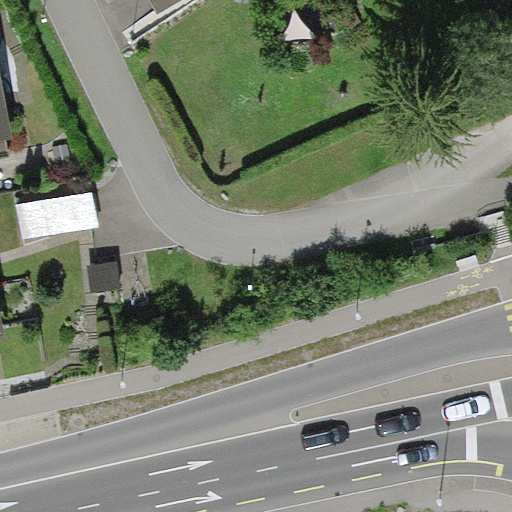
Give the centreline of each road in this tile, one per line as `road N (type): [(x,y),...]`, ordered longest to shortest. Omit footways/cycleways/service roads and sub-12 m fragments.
road 1 (residential): [(68,0),(166,207),(205,237),(251,242),(484,197)]
road 2 (primary): [(0,489),(318,412)]
road 3 (primary): [(318,412),(511,362)]
road 4 (tertiary): [(318,412),(511,446)]
